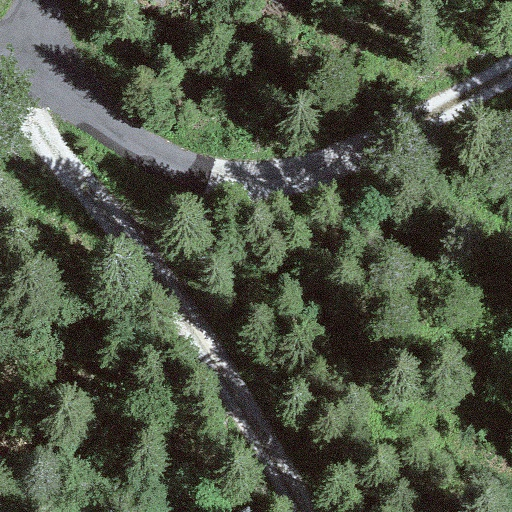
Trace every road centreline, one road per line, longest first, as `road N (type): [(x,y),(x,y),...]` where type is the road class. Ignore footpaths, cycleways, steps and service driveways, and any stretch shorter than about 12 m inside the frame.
road 1 (track): [(41,96),(194,181),(264,187),(511,71)]
road 2 (track): [(41,96),(204,342),(302,511)]
